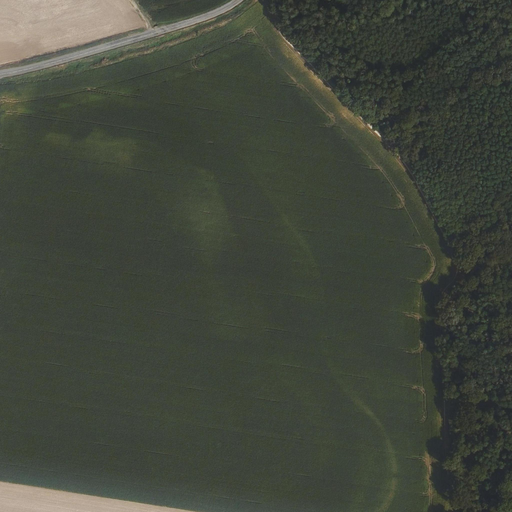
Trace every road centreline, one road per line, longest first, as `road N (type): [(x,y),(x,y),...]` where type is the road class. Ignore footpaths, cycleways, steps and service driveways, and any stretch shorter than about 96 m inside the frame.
road 1 (track): [(268,0),(277,28),(422,198),(462,273),(434,288),(445,511)]
road 2 (tertiary): [(239,0),(152,34),(0,74)]
